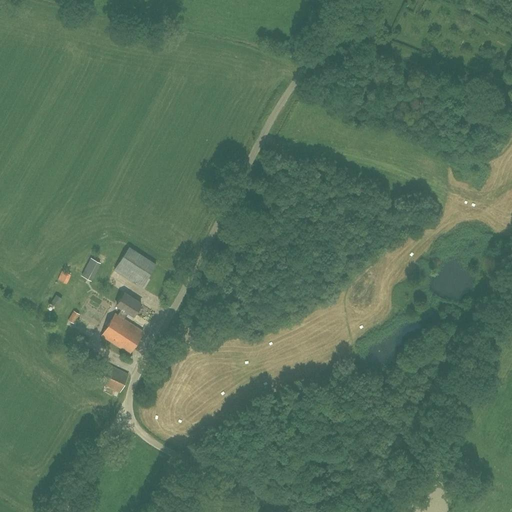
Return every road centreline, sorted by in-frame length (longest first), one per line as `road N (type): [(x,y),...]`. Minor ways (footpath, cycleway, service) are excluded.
road 1 (unclassified): [(275,511),(147,439),(134,424),(129,393),(275,98),(356,0)]
road 2 (track): [(64,511),(129,410)]
